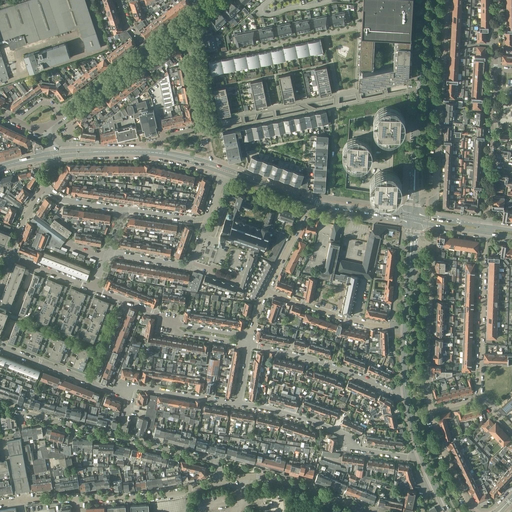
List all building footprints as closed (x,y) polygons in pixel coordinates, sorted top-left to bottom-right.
[(0,82),(9,79),(0,51),(0,40),(25,33),(29,43),(79,26),(87,52),(101,47),(85,0),(27,0),(0,9),(0,82)] [(176,2),(174,0),(172,0),(172,1),(175,5),(173,6),(178,14),(181,12),(180,12),(182,10),(176,2)] [(186,7),(181,0),(180,0),(179,0),(176,2),(182,10),(183,11),(185,9),(185,8),(186,7)] [(231,2),(229,4),(236,12),(236,11),(241,7),(240,7),(242,5),(238,0),(235,0),(235,1),(234,0),(231,0),(230,1),(231,2)] [(363,0),(363,7),(362,21),(362,22),(362,23),(361,35),(381,36),(392,37),(392,38),(398,38),(408,39),(408,38),(410,38),(411,38),(411,35),(411,25),(412,10),(412,0),(363,0)] [(225,9),(223,11),(228,17),(229,17),(230,19),(233,21),(235,20),(232,17),(237,12),(236,11),(236,12),(229,4),(227,5),(224,8),(225,9)] [(168,8),(174,16),(175,15),(176,16),(178,14),(173,6),(170,8),(169,7),(168,8)] [(107,15),(116,12),(116,10),(115,7),(106,10),(107,13),(106,13),(107,15)] [(167,10),(165,12),(170,20),(173,18),(172,18),(174,16),(168,8),(166,9),(167,10)] [(216,15),(215,16),(223,25),(230,19),(229,17),(228,17),(223,11),(221,13),(220,12),(219,12),(215,15),(216,15)] [(345,11),(338,12),(341,24),(343,23),(343,24),(343,25),(347,24),(347,23),(347,21),(350,20),(348,12),(345,13),(345,11)] [(160,14),(166,22),(167,21),(168,22),(170,20),(165,12),(162,14),(161,13),(160,14)] [(332,16),(330,16),(331,24),(334,23),(334,25),(341,24),(338,12),(332,14),(332,15),(332,16)] [(159,17),(156,18),(162,26),(165,24),(164,24),(166,22),(160,14),(158,16),(159,17)] [(152,15),(149,17),(150,18),(152,20),(158,28),(159,27),(160,28),(162,26),(156,18),(154,20),(152,17),(153,16),(152,15)] [(326,15),(320,16),(323,28),(325,27),(325,28),(329,28),(328,27),(329,26),(328,24),(331,24),(330,16),(327,17),(326,15)] [(211,22),(209,24),(216,31),(223,25),(215,16),(213,18),(212,17),(210,19),(210,20),(211,22)] [(320,16),(311,18),(313,28),(316,28),(316,29),(323,28),(320,16)] [(311,18),(302,20),(304,31),(305,31),(305,32),(310,31),(310,30),(311,30),(310,29),(313,28),(311,18)] [(157,30),(156,30),(158,28),(152,20),(150,21),(151,22),(149,24),(154,32),(157,30)] [(302,20),(292,22),(293,24),(295,31),(297,31),(298,33),(304,31),(302,20)] [(141,21),(136,23),(134,23),(135,25),(139,30),(141,28),(142,29),(139,31),(143,35),(144,35),(146,38),(150,34),(145,27),(141,23),(141,21)] [(142,21),(141,21),(141,23),(145,27),(150,34),(151,33),(152,34),(154,32),(149,24),(146,26),(144,22),(143,22),(142,21)] [(290,22),(284,23),(286,35),(292,34),(292,32),(295,31),(293,24),(290,24),(290,22)] [(278,27),(275,27),(276,35),(279,35),(279,36),(281,36),(281,37),(285,36),(285,35),(286,35),(284,23),(277,25),(278,27)] [(121,26),(112,29),(113,32),(112,32),(113,35),(123,31),(122,29),(121,26)] [(272,26),(265,27),(268,39),(274,37),(274,36),(276,35),(275,27),(272,28),(272,26)] [(265,27),(256,29),(258,39),(261,38),(261,40),(262,40),(268,39),(265,27)] [(256,29),(247,31),(250,43),(252,42),(256,41),(256,39),(258,39),(256,29)] [(127,31),(124,32),(126,40),(132,48),(136,45),(134,42),(135,41),(127,31)] [(247,31),(241,32),(243,44),(250,43),(247,31)] [(119,33),(122,43),(123,44),(128,51),(131,49),(132,48),(126,40),(124,32),(119,33)] [(204,41),(205,43),(216,41),(215,34),(213,35),(212,32),(205,33),(205,36),(203,37),(204,41)] [(235,36),(232,36),(234,44),(236,43),(237,45),(238,45),(241,44),(243,44),(241,32),(234,34),(235,36)] [(24,36),(8,41),(11,49),(26,44),(24,36)] [(410,43),(411,39),(398,38),(392,38),(373,37),(361,36),(361,41),(361,44),(360,48),(360,52),(360,56),(360,59),(360,63),(359,67),(359,75),(358,88),(359,87),(363,87),(366,86),(370,85),(374,84),(378,84),(381,83),(386,82),(389,81),(395,80),(396,80),(403,78),(407,78),(408,77),(409,69),(409,65),(409,62),(409,58),(410,54),(410,50),(410,47),(410,43)] [(316,53),(317,54),(323,53),(323,51),(321,39),(314,41),(316,53)] [(205,43),(205,45),(206,50),(208,49),(208,52),(218,50),(216,41),(205,43)] [(310,53),(310,54),(316,53),(314,41),(308,42),(310,53)] [(302,43),(304,54),(310,53),(308,42),(302,43)] [(35,52),(24,55),(30,72),(40,69),(40,67),(70,57),(65,43),(35,53),(35,52)] [(123,44),(122,43),(118,46),(124,54),(125,53),(126,53),(128,51),(123,44)] [(298,56),(304,54),(302,43),(296,44),(298,56)] [(292,57),(291,57),(292,58),(298,57),(298,56),(296,44),(289,46),(292,57)] [(178,58),(180,64),(184,63),(183,55),(176,47),(175,45),(173,45),(171,47),(177,56),(178,57),(178,58)] [(117,48),(114,50),(120,58),(123,56),(122,55),(124,54),(118,46),(116,47),(117,48)] [(286,58),(291,57),(292,57),(289,46),(283,47),(283,48),(284,48),(286,58)] [(175,58),(177,56),(171,47),(170,47),(166,50),(171,56),(173,55),(175,58)] [(476,47),(476,56),(485,56),(485,48),(476,47)] [(277,49),(280,60),(286,59),(286,58),(284,48),(283,48),(277,49)] [(271,50),(273,62),(280,60),(277,49),(271,50)] [(111,53),(116,60),(117,59),(117,60),(120,58),(114,50),(113,51),(112,50),(110,52),(111,53)] [(163,52),(162,53),(172,65),(173,65),(176,64),(175,62),(174,60),(172,61),(169,58),(171,57),(171,56),(166,50),(165,51),(164,51),(163,52)] [(265,52),(267,63),(273,62),(271,50),(265,52)] [(259,53),(261,64),(267,63),(265,52),(259,53)] [(107,57),(105,58),(108,62),(109,61),(112,63),(113,62),(113,63),(116,61),(115,60),(116,60),(111,53),(108,54),(107,54),(105,55),(107,57)] [(162,53),(161,53),(160,54),(158,55),(165,65),(167,63),(169,67),(172,65),(162,53)] [(252,54),(255,66),(261,64),(259,53),(252,54)] [(243,67),(248,66),(246,56),(247,55),(246,54),(240,56),(243,67)] [(255,66),(252,54),(247,55),(246,56),(248,66),(248,67),(255,66)] [(158,55),(154,59),(163,69),(167,75),(168,74),(167,72),(167,67),(165,65),(158,55)] [(95,56),(91,57),(92,58),(91,59),(94,62),(95,65),(96,65),(100,71),(102,70),(103,70),(104,70),(104,69),(100,62),(98,64),(95,59),(97,58),(95,56)] [(102,61),(100,62),(104,69),(105,68),(106,68),(107,68),(107,67),(108,66),(107,64),(106,63),(108,62),(105,58),(104,57),(103,56),(102,57),(100,58),(101,60),(102,61)] [(236,68),(236,71),(243,69),(243,67),(240,56),(234,57),(236,68)] [(230,70),(236,68),(234,57),(228,58),(230,70)] [(230,70),(228,58),(221,60),(224,73),(231,72),(230,70)] [(161,71),(163,69),(154,59),(152,60),(152,61),(151,62),(155,68),(157,66),(161,71)] [(217,72),(218,75),(224,73),(221,60),(215,61),(217,72)] [(81,61),(79,62),(83,68),(81,70),(82,71),(89,80),(90,80),(91,79),(93,77),(86,68),(83,65),(81,61)] [(209,62),(211,73),(217,72),(215,61),(209,62)] [(94,62),(90,65),(92,68),(96,74),(97,74),(98,74),(99,74),(99,73),(100,71),(96,65),(95,65),(94,62)] [(151,62),(149,63),(147,64),(147,65),(149,68),(147,69),(149,72),(155,68),(151,62)] [(90,65),(86,68),(93,77),(94,76),(95,76),(96,76),(96,75),(96,74),(92,68),(90,65)] [(332,93),(326,66),(279,76),(284,103),(332,93)] [(186,73),(186,72),(185,68),(177,69),(178,72),(170,73),(170,76),(173,75),(186,73)] [(79,70),(77,72),(78,74),(85,83),(86,82),(87,82),(88,81),(89,80),(82,71),(80,72),(79,70)] [(145,70),(144,71),(143,71),(142,72),(142,73),(141,73),(147,80),(149,79),(150,81),(152,79),(145,70)] [(139,75),(137,76),(144,85),(146,84),(145,82),(147,80),(141,73),(141,74),(140,73),(139,74),(139,75)] [(78,74),(74,77),(75,79),(76,79),(81,86),(82,86),(83,85),(83,84),(85,83),(78,74)] [(158,82),(160,84),(170,82),(168,74),(163,78),(158,82)] [(135,77),(134,78),(134,79),(133,79),(139,86),(140,85),(144,90),(147,88),(145,87),(144,85),(137,76),(136,77),(135,77)] [(72,79),(70,80),(77,89),(78,88),(79,88),(80,87),(81,86),(76,79),(75,79),(73,80),(72,79)] [(131,81),(129,82),(139,95),(141,93),(137,87),(139,86),(133,79),(132,79),(131,80),(131,81)] [(268,106),(262,79),(214,89),(220,116),(268,106)] [(28,80),(25,81),(31,89),(29,90),(33,96),(37,93),(34,89),(28,80)] [(41,80),(39,80),(41,84),(41,85),(41,86),(42,87),(42,88),(44,88),(44,90),(43,90),(42,92),(48,93),(50,83),(42,82),(41,80)] [(70,80),(68,82),(70,84),(68,86),(73,92),(74,92),(75,91),(75,90),(77,89),(70,80)] [(126,85),(130,92),(132,90),(137,96),(134,97),(136,99),(140,96),(139,95),(129,82),(128,83),(127,83),(126,84),(126,85)] [(20,83),(18,84),(25,93),(29,99),(31,98),(33,97),(33,96),(29,90),(27,92),(20,83)] [(50,83),(48,93),(49,93),(51,93),(54,93),(54,92),(53,92),(54,90),(56,90),(56,89),(57,88),(57,87),(57,86),(54,86),(55,84),(50,83)] [(18,84),(15,85),(19,89),(21,92),(23,95),(21,96),(26,102),(27,102),(28,101),(28,100),(29,100),(29,99),(25,93),(18,84)] [(34,89),(37,93),(38,95),(42,92),(43,90),(44,90),(44,88),(42,88),(42,87),(41,86),(41,85),(41,84),(40,85),(34,89)] [(53,92),(54,92),(54,93),(57,97),(58,97),(63,93),(61,90),(64,88),(62,85),(59,88),(58,87),(57,86),(57,87),(57,88),(56,89),(56,90),(54,90),(53,92)] [(132,97),(129,93),(130,92),(126,85),(125,85),(124,85),(123,86),(123,87),(122,88),(131,101),(132,102),(136,99),(134,97),(133,96),(132,97)] [(59,97),(58,98),(60,101),(62,100),(63,101),(65,99),(64,98),(65,98),(66,98),(67,97),(71,94),(73,92),(68,86),(66,88),(69,92),(68,93),(68,92),(66,94),(64,92),(63,93),(58,97),(59,97)] [(118,91),(123,98),(124,96),(126,99),(127,101),(125,102),(127,103),(131,101),(122,88),(120,89),(119,89),(118,90),(118,91)] [(122,101),(121,99),(123,98),(118,91),(117,91),(116,92),(115,93),(114,94),(120,103),(122,101)] [(455,99),(455,91),(446,91),(446,98),(455,99)] [(15,93),(13,94),(17,99),(22,105),(23,104),(24,104),(25,103),(25,102),(21,96),(19,98),(15,93)] [(13,94),(11,96),(15,101),(13,102),(18,108),(19,108),(20,107),(20,106),(22,105),(17,99),(13,94)] [(115,104),(117,102),(118,104),(120,103),(114,94),(112,95),(111,95),(111,96),(110,96),(110,97),(115,104)] [(339,109),(334,194),(396,198),(402,96),(339,109)] [(0,97),(0,105),(6,108),(7,109),(9,105),(7,103),(10,98),(9,97),(8,100),(7,100),(1,97),(0,97)] [(9,105),(7,109),(13,112),(14,111),(15,110),(18,108),(13,102),(12,104),(11,102),(12,101),(11,100),(11,98),(11,97),(10,98),(7,103),(9,105)] [(115,108),(113,105),(115,104),(110,97),(109,97),(108,98),(107,99),(106,100),(115,112),(119,109),(117,107),(115,108)] [(130,104),(127,105),(129,115),(133,114),(133,115),(139,113),(151,110),(148,110),(148,108),(146,101),(138,103),(137,98),(136,99),(132,102),(130,103),(130,104)] [(102,102),(100,100),(96,103),(101,109),(102,110),(108,106),(104,101),(102,102)] [(482,101),(473,100),(473,109),(482,109),(482,101)] [(100,116),(102,119),(103,120),(105,120),(107,118),(105,115),(104,116),(104,115),(103,116),(99,111),(101,109),(96,103),(92,106),(99,114),(100,116)] [(92,105),(88,108),(93,115),(95,114),(97,116),(99,114),(92,106),(92,105)] [(185,124),(185,123),(183,117),(182,111),(181,111),(178,112),(177,108),(177,106),(175,106),(177,114),(179,125),(181,124),(181,125),(185,124)] [(88,108),(87,109),(86,109),(85,110),(85,111),(84,111),(91,120),(93,118),(91,116),(93,115),(88,108)] [(124,108),(120,110),(125,117),(125,116),(128,114),(124,108)] [(120,110),(112,116),(113,119),(117,118),(123,117),(125,117),(120,110)] [(139,113),(133,115),(134,118),(140,117),(143,129),(144,129),(145,133),(146,134),(146,135),(146,134),(146,133),(148,132),(149,132),(150,132),(153,131),(154,131),(156,130),(157,132),(158,132),(157,132),(157,131),(156,126),(157,125),(155,113),(154,110),(151,110),(139,113)] [(84,111),(83,111),(82,112),(82,113),(80,114),(85,121),(87,119),(89,121),(91,120),(84,111)] [(235,129),(223,132),(229,161),(241,158),(247,157),(248,163),(249,163),(248,167),(253,169),(258,171),(263,173),(269,174),(274,176),(279,178),(284,180),(289,182),(294,183),(300,185),(314,190),(325,191),(325,185),(326,179),(326,174),(326,168),(327,163),(327,158),(327,152),(327,147),(328,141),(328,136),(329,124),(328,122),(326,111),(320,112),(315,113),(310,114),(304,115),(299,116),(294,117),(288,119),(283,120),(278,121),(272,122),(267,123),(262,124),(256,125),(251,126),(246,127),(241,128),(235,129)] [(170,127),(170,128),(174,127),(172,117),(172,116),(171,113),(167,113),(168,116),(166,117),(169,127),(170,127)] [(85,121),(80,114),(76,117),(78,120),(77,121),(80,125),(82,124),(84,127),(85,127),(84,126),(86,125),(87,125),(88,124),(85,121)] [(186,123),(186,124),(194,122),(196,119),(195,115),(190,117),(189,116),(186,116),(183,117),(185,123),(186,123)] [(105,121),(104,122),(105,124),(108,123),(109,127),(109,130),(110,132),(112,141),(117,140),(118,140),(117,138),(115,129),(113,120),(113,119),(112,116),(105,121)] [(113,119),(113,120),(115,129),(117,138),(118,140),(125,138),(127,138),(134,136),(135,136),(138,135),(137,132),(137,131),(136,125),(133,126),(132,125),(129,125),(130,127),(119,130),(117,123),(118,122),(123,121),(123,117),(113,119)] [(101,128),(99,129),(100,132),(101,138),(102,142),(103,143),(107,142),(108,142),(105,133),(105,131),(104,128),(104,126),(102,126),(101,128)] [(2,141),(4,142),(11,129),(5,127),(1,135),(4,137),(2,141)] [(94,133),(94,128),(92,128),(91,130),(90,141),(92,141),(92,142),(94,142),(94,141),(95,141),(95,140),(99,140),(98,134),(94,133)] [(8,138),(12,140),(16,132),(11,129),(4,142),(5,142),(6,142),(7,140),(8,138)] [(12,140),(17,143),(21,134),(16,132),(12,140)] [(22,145),(26,136),(21,134),(17,143),(22,145)] [(28,147),(31,139),(26,136),(22,145),(28,147)] [(41,143),(31,139),(28,147),(30,147),(32,146),(42,147),(43,145),(41,143)] [(13,147),(15,155),(16,156),(19,155),(21,155),(19,145),(16,146),(15,144),(14,144),(13,144),(14,147),(13,147)] [(11,157),(8,148),(2,150),(5,159),(11,157)] [(71,173),(73,173),(74,165),(67,164),(67,165),(66,167),(65,167),(63,171),(70,175),(71,173)] [(129,166),(125,166),(125,174),(128,174),(130,174),(130,178),(133,178),(133,175),(133,166),(131,166),(131,165),(129,165),(129,166)] [(165,182),(166,179),(168,171),(165,170),(165,169),(163,169),(162,169),(160,181),(165,182)] [(36,173),(32,171),(27,172),(29,179),(31,180),(32,179),(36,181),(37,179),(38,177),(38,175),(36,174),(36,173)] [(67,180),(70,175),(63,171),(61,173),(60,174),(60,175),(60,176),(67,180)] [(18,182),(21,184),(22,183),(23,183),(24,182),(21,180),(20,178),(24,177),(25,181),(29,179),(27,172),(18,174),(18,175),(16,175),(16,174),(16,175),(17,179),(18,182)] [(9,184),(10,184),(10,183),(12,183),(11,182),(14,181),(15,184),(17,182),(15,176),(13,177),(13,175),(12,175),(11,175),(7,176),(6,176),(7,179),(8,179),(9,181),(8,182),(9,184)] [(8,187),(11,186),(10,184),(9,184),(8,182),(9,181),(8,179),(7,179),(6,176),(7,176),(2,177),(2,178),(1,178),(3,185),(5,184),(5,185),(8,184),(8,187)] [(57,180),(64,185),(67,180),(60,176),(58,178),(57,179),(57,180)] [(202,179),(197,177),(195,183),(199,184),(200,183),(199,187),(208,190),(209,186),(210,182),(208,182),(208,181),(203,179),(202,179)] [(31,180),(28,185),(27,186),(31,189),(32,189),(33,187),(33,186),(34,184),(35,184),(36,182),(36,181),(32,179),(31,180)] [(54,185),(62,190),(64,187),(63,186),(64,185),(57,180),(55,182),(55,183),(54,184),(54,185)] [(199,187),(197,192),(206,195),(207,193),(208,192),(208,191),(208,190),(199,187)] [(28,195),(30,193),(23,188),(19,193),(26,198),(27,198),(28,198),(29,196),(28,195)] [(131,193),(125,192),(124,201),(125,201),(129,202),(131,203),(131,202),(133,203),(135,193),(135,191),(131,190),(131,193)] [(197,192),(195,197),(204,200),(205,198),(206,198),(206,196),(206,195),(197,192)] [(237,212),(238,213),(240,207),(244,209),(244,208),(251,210),(253,205),(251,205),(252,204),(245,201),(247,197),(234,192),(233,194),(232,198),(234,198),(237,199),(234,205),(235,206),(234,210),(237,211),(237,212)] [(6,199),(13,205),(16,208),(19,204),(18,204),(19,202),(13,198),(7,193),(7,194),(6,193),(2,198),(4,199),(6,199)] [(26,198),(19,193),(18,195),(17,194),(15,196),(23,202),(25,201),(26,199),(26,198)] [(189,199),(189,201),(203,206),(202,206),(203,203),(204,203),(204,201),(204,200),(195,197),(194,202),(192,202),(192,200),(189,199)] [(44,201),(43,203),(51,208),(54,203),(46,198),(45,199),(44,200),(44,201)] [(4,204),(6,199),(4,199),(0,201),(0,208),(15,215),(17,209),(9,206),(4,204)] [(201,210),(203,206),(189,201),(188,205),(187,211),(192,211),(192,210),(194,211),(194,212),(197,213),(198,212),(200,213),(201,210)] [(454,210),(454,208),(450,208),(450,205),(453,205),(453,204),(455,204),(455,203),(443,202),(443,207),(446,208),(446,210),(450,210),(454,210)] [(455,203),(455,204),(454,208),(454,210),(463,212),(463,210),(464,203),(455,202),(455,203)] [(497,208),(500,212),(504,209),(503,208),(504,203),(494,202),(494,204),(492,204),(492,208),(497,208)] [(51,208),(43,203),(41,205),(40,207),(40,208),(48,213),(51,208)] [(0,210),(6,213),(5,216),(14,219),(15,215),(0,208),(0,210)] [(37,212),(37,213),(45,218),(48,213),(40,208),(38,210),(37,212)] [(282,219),(285,220),(288,211),(285,210),(283,209),(282,209),(280,213),(279,213),(278,217),(282,218),(282,219)] [(508,220),(510,210),(504,209),(500,212),(503,216),(502,221),(506,221),(506,220),(508,220)] [(232,215),(227,213),(219,238),(223,240),(228,242),(229,241),(252,249),(251,252),(260,255),(261,252),(263,252),(265,248),(267,248),(270,237),(269,236),(270,232),(268,231),(269,227),(264,225),(263,225),(262,229),(249,225),(249,224),(247,223),(246,224),(236,220),(238,213),(237,212),(237,211),(234,210),(232,215)] [(269,211),(264,225),(269,227),(274,212),(269,211)] [(291,213),(288,211),(285,220),(288,222),(289,221),(293,222),(294,218),(293,218),(295,214),(294,214),(294,213),(292,212),(291,213)] [(40,227),(44,231),(49,234),(55,227),(50,224),(36,214),(31,221),(40,227)] [(67,237),(72,231),(71,230),(69,229),(64,225),(60,222),(62,219),(56,214),(54,218),(55,218),(50,224),(55,227),(67,237)] [(12,224),(14,219),(5,216),(3,221),(12,224)] [(134,229),(134,228),(135,227),(136,219),(130,218),(129,221),(128,221),(127,225),(127,226),(125,226),(124,231),(127,232),(129,228),(132,229),(134,229)] [(315,225),(312,225),(310,232),(315,233),(316,229),(317,229),(319,220),(316,220),(315,225)] [(26,228),(33,231),(34,228),(35,225),(28,222),(26,228)] [(280,234),(281,232),(278,231),(274,229),(275,225),(272,224),(269,231),(277,233),(280,234)] [(307,224),(306,228),(303,227),(299,236),(302,238),(305,232),(308,233),(308,232),(310,232),(312,225),(307,224)] [(387,229),(398,231),(398,227),(374,224),(372,234),(369,233),(367,243),(369,243),(364,265),(356,264),(340,260),(340,261),(336,261),(334,272),(343,274),(342,277),(347,278),(347,277),(357,279),(358,275),(371,278),(372,278),(374,270),(374,269),(377,254),(379,246),(381,233),(386,234),(387,229)] [(337,239),(340,226),(334,225),(331,239),(330,239),(330,241),(331,241),(330,243),(329,249),(324,270),(319,269),(318,277),(329,279),(329,280),(330,280),(332,281),(333,279),(334,272),(336,261),(340,245),(339,244),(340,240),(337,239)] [(80,242),(82,233),(82,232),(83,227),(80,227),(77,226),(76,228),(79,229),(79,233),(75,233),(74,237),(75,237),(75,241),(80,242)] [(36,252),(44,231),(40,227),(31,248),(28,255),(34,257),(36,252)] [(60,247),(63,243),(67,237),(55,227),(49,234),(46,242),(60,247)] [(26,228),(23,233),(27,235),(27,234),(29,235),(34,237),(35,235),(32,233),(33,231),(26,228)] [(0,242),(6,244),(7,242),(8,243),(7,245),(11,235),(0,230),(0,242)] [(183,230),(181,235),(190,239),(192,233),(183,230)] [(36,252),(34,257),(34,258),(34,259),(35,259),(35,260),(38,261),(38,260),(39,261),(40,258),(46,242),(49,234),(44,231),(36,252)] [(120,248),(125,249),(127,239),(127,237),(128,236),(128,234),(127,233),(123,232),(122,235),(125,236),(125,237),(122,237),(120,248)] [(180,241),(188,244),(190,239),(181,235),(180,237),(181,238),(180,241)] [(437,242),(436,250),(439,251),(440,246),(443,246),(444,236),(440,235),(440,237),(438,237),(438,240),(437,240),(437,242)] [(27,242),(29,242),(32,243),(33,241),(31,240),(30,241),(29,241),(22,238),(20,243),(18,247),(19,247),(18,251),(24,254),(25,250),(24,249),(27,242)] [(299,241),(294,251),(295,251),(301,254),(306,244),(299,241)] [(501,249),(497,253),(499,257),(500,256),(506,256),(507,247),(505,246),(506,245),(502,244),(501,249)] [(178,248),(177,251),(184,254),(185,254),(186,248),(177,245),(177,247),(178,248)] [(183,258),(184,254),(177,251),(172,249),(172,252),(175,253),(175,252),(176,253),(175,256),(180,258),(180,257),(183,258)] [(44,251),(40,261),(45,263),(48,253),(44,251)] [(301,254),(295,251),(294,251),(290,260),(296,264),(301,254)] [(488,256),(488,260),(489,260),(489,262),(499,262),(499,257),(497,253),(493,256),(488,256)] [(394,266),(395,257),(388,256),(386,265),(394,266)] [(443,261),(435,261),(435,266),(444,267),(448,267),(451,267),(456,267),(456,261),(444,259),(443,261)] [(291,273),(296,264),(290,260),(285,270),(291,273)] [(275,264),(273,263),(271,262),(270,263),(267,261),(264,266),(268,268),(268,267),(272,269),(273,269),(274,267),(275,264)] [(24,271),(28,272),(29,270),(25,268),(26,267),(15,263),(0,300),(0,314),(6,317),(8,312),(10,312),(11,309),(10,308),(24,271)] [(466,263),(465,272),(474,272),(475,264),(466,263)] [(386,265),(385,274),(393,274),(394,266),(386,265)] [(149,276),(153,276),(154,268),(148,267),(147,275),(146,278),(146,282),(150,282),(151,282),(151,280),(149,279),(149,276)] [(448,267),(448,271),(448,274),(456,275),(456,267),(451,267),(448,267)] [(87,279),(90,271),(90,270),(86,268),(82,277),(87,279)] [(203,274),(202,274),(198,273),(193,271),(191,278),(187,290),(190,290),(190,291),(197,292),(203,274)] [(251,273),(245,271),(243,279),(248,280),(250,275),(251,275),(251,273)] [(333,279),(341,281),(346,282),(348,283),(347,288),(347,289),(346,289),(345,295),(345,296),(343,302),(344,302),(344,303),(343,303),(342,310),(340,309),(340,310),(339,310),(339,311),(339,312),(340,312),(343,313),(344,313),(346,314),(346,315),(351,316),(358,281),(357,280),(357,279),(347,277),(347,278),(342,277),(343,274),(334,272),(333,279)] [(30,284),(35,286),(38,281),(42,282),(41,283),(42,283),(44,278),(34,274),(30,284)] [(390,282),(390,280),(392,280),(393,274),(385,274),(385,276),(382,276),(382,278),(388,279),(387,282),(390,282)] [(110,288),(116,291),(118,284),(119,282),(120,279),(118,278),(117,281),(117,282),(117,284),(113,282),(114,281),(113,281),(110,288)] [(54,293),(57,283),(48,279),(48,280),(46,285),(47,284),(51,286),(49,291),(54,293)] [(110,289),(110,288),(113,281),(114,280),(111,279),(111,280),(108,279),(105,288),(110,289)] [(126,295),(131,297),(133,290),(134,288),(131,287),(133,282),(131,281),(130,283),(126,295)] [(289,282),(286,281),(286,282),(283,282),(280,289),(286,291),(288,283),(289,283),(289,282)] [(121,293),(126,295),(130,283),(128,282),(127,285),(128,285),(127,288),(123,286),(121,293)] [(256,284),(254,288),(257,290),(257,289),(262,291),(263,289),(264,287),(260,284),(259,285),(256,284),(252,282),(256,284)] [(289,292),(289,294),(288,295),(289,295),(289,294),(292,295),(293,290),(292,289),(294,283),(291,282),(291,284),(289,283),(288,283),(286,291),(289,292)] [(386,283),(385,289),(393,290),(393,286),(390,285),(390,282),(387,282),(387,283),(386,283)] [(54,293),(58,295),(61,290),(65,291),(64,292),(65,292),(67,287),(57,283),(54,293)] [(35,286),(30,284),(26,294),(32,296),(34,291),(38,292),(38,293),(40,288),(35,286)] [(136,291),(133,290),(131,297),(136,298),(140,287),(138,286),(136,291)] [(236,291),(238,292),(241,293),(241,294),(242,295),(244,289),(240,287),(237,286),(235,291),(236,291)] [(77,302),(81,292),(71,288),(71,289),(69,294),(70,294),(70,293),(74,295),(72,300),(77,302)] [(141,300),(146,302),(151,291),(151,289),(150,288),(148,293),(147,295),(143,294),(141,300)] [(54,293),(49,291),(44,289),(44,290),(42,295),(43,295),(43,294),(47,296),(45,301),(50,303),(54,293)] [(77,302),(82,304),(84,298),(88,300),(88,301),(90,296),(81,292),(77,302)] [(54,293),(50,303),(55,305),(57,299),(61,301),(61,302),(63,297),(58,295),(54,293)] [(23,304),(28,306),(30,301),(34,302),(34,303),(36,298),(32,296),(26,294),(23,304)] [(391,303),(392,295),(384,294),(384,295),(384,300),(387,300),(387,302),(391,303)] [(156,299),(154,298),(151,304),(151,305),(156,307),(159,299),(158,299),(159,296),(155,295),(154,297),(156,298),(156,299)] [(464,305),(472,306),(473,306),(473,296),(464,296),(464,305)] [(100,311),(104,301),(94,297),(94,298),(92,303),(93,303),(93,302),(97,304),(95,309),(100,311)] [(77,302),(72,300),(67,298),(67,299),(65,304),(66,304),(66,303),(70,305),(68,310),(73,312),(77,302)] [(50,303),(45,301),(40,299),(40,300),(38,305),(39,305),(39,304),(43,306),(41,311),(46,313),(50,303)] [(104,301),(100,311),(105,313),(107,307),(111,309),(111,310),(113,305),(104,301)] [(77,302),(73,312),(78,314),(80,308),(84,310),(84,311),(86,306),(82,304),(77,302)] [(46,313),(51,315),(53,309),(57,311),(57,312),(59,307),(55,305),(50,303),(46,313)] [(28,306),(23,304),(19,314),(24,316),(26,311),(30,312),(30,313),(32,308),(28,306)] [(273,304),(271,310),(283,314),(283,313),(284,311),(280,310),(280,311),(278,310),(280,306),(273,304)] [(299,316),(302,317),(304,318),(305,315),(300,313),(302,308),(293,305),(290,311),(290,312),(297,314),(296,316),(298,317),(299,316)] [(100,311),(95,309),(90,307),(90,308),(88,312),(89,313),(89,312),(93,314),(91,319),(96,321),(100,311)] [(134,315),(137,310),(130,307),(128,313),(134,315)] [(73,312),(68,310),(63,308),(63,309),(62,314),(62,313),(66,315),(64,320),(69,322),(73,312)] [(46,313),(41,311),(36,309),(36,310),(35,315),(35,314),(39,316),(37,321),(42,323),(46,313)] [(96,321),(101,323),(103,317),(107,319),(107,320),(109,315),(105,313),(100,311),(96,321)] [(73,312),(69,322),(74,324),(76,318),(80,320),(80,321),(82,316),(78,314),(73,312)] [(42,323),(47,325),(49,320),(53,321),(53,322),(55,317),(51,315),(46,313),(42,323)] [(275,320),(276,317),(269,315),(268,318),(269,319),(268,320),(271,321),(270,323),(275,325),(276,323),(279,324),(280,322),(275,320)] [(310,315),(308,322),(317,325),(319,318),(310,315)] [(146,324),(146,325),(154,326),(155,319),(151,318),(151,317),(143,316),(142,318),(142,320),(141,323),(146,324)] [(96,321),(91,319),(86,317),(86,318),(85,322),(85,323),(85,322),(89,324),(87,329),(92,331),(96,321)] [(69,322),(64,320),(59,318),(59,319),(60,319),(58,324),(58,323),(62,325),(60,330),(65,332),(69,322)] [(319,318),(317,325),(326,329),(329,322),(319,318)] [(96,321),(92,331),(97,333),(99,327),(103,329),(103,330),(105,325),(101,323),(96,321)] [(25,326),(16,322),(12,332),(17,334),(19,328),(23,330),(23,331),(25,326)] [(65,332),(70,334),(72,328),(76,330),(76,331),(78,326),(74,324),(69,322),(65,332)] [(329,322),(326,329),(335,332),(338,325),(329,322)] [(338,324),(338,325),(335,332),(340,333),(339,336),(341,336),(343,337),(344,329),(342,328),(341,328),(341,326),(342,325),(341,325),(341,324),(340,324),(339,324),(338,324)] [(463,333),(471,333),(472,333),(472,324),(463,324),(463,333)] [(39,331),(29,327),(29,328),(30,328),(28,332),(28,333),(28,332),(32,334),(30,339),(35,341),(39,331)] [(92,331),(87,329),(82,327),(82,328),(83,328),(81,332),(81,333),(81,332),(85,334),(83,339),(88,341),(92,331)] [(149,343),(150,343),(150,339),(151,339),(151,336),(152,336),(152,333),(152,331),(150,331),(149,332),(147,331),(142,330),(142,332),(139,332),(138,335),(148,336),(146,346),(149,346),(149,343)] [(39,331),(35,341),(40,343),(42,337),(46,339),(46,340),(48,335),(49,335),(39,331)] [(88,341),(93,343),(95,337),(99,339),(99,340),(101,335),(102,335),(97,333),(92,331),(88,341)] [(22,336),(17,334),(12,332),(9,339),(8,342),(13,344),(15,338),(19,340),(19,341),(21,336),(22,336)] [(359,340),(365,341),(365,337),(366,337),(366,336),(368,337),(368,334),(361,332),(359,340)] [(62,340),(52,336),(52,337),(53,337),(51,341),(51,342),(51,341),(55,343),(53,348),(58,350),(62,340)] [(35,341),(30,339),(25,337),(25,338),(26,338),(24,342),(24,343),(24,342),(28,344),(26,349),(31,351),(35,341)] [(168,346),(171,347),(172,340),(168,339),(167,339),(164,353),(164,355),(164,356),(166,356),(167,354),(168,346)] [(62,340),(58,350),(63,352),(65,346),(69,348),(69,349),(71,344),(72,344),(62,340)] [(176,340),(172,340),(171,347),(174,347),(173,355),(169,355),(169,358),(174,359),(175,354),(176,346),(177,346),(177,344),(177,343),(177,341),(176,341),(176,340)] [(35,341),(31,351),(36,353),(38,347),(42,349),(42,350),(44,345),(45,345),(40,343),(35,341)] [(310,343),(308,348),(308,350),(313,351),(316,342),(315,342),(313,341),(312,344),(310,343)] [(85,349),(76,345),(75,345),(76,346),(74,350),(78,351),(76,357),(81,359),(85,349)] [(130,363),(131,358),(132,356),(131,355),(134,346),(131,346),(130,345),(129,349),(128,350),(129,351),(128,354),(128,356),(127,356),(126,360),(125,360),(118,376),(123,377),(123,378),(127,378),(129,367),(126,366),(126,365),(127,365),(128,362),(130,363)] [(58,350),(53,348),(49,346),(48,347),(49,347),(47,351),(52,353),(49,358),(54,360),(58,350)] [(132,356),(131,358),(135,359),(137,352),(138,352),(139,347),(134,346),(131,355),(132,356)] [(223,353),(225,346),(219,346),(216,360),(218,360),(219,357),(220,355),(219,355),(219,352),(223,353)] [(328,346),(327,346),(324,354),(329,356),(330,355),(332,355),(332,353),(331,352),(331,349),(327,348),(328,346)] [(85,349),(81,359),(86,361),(88,355),(92,357),(92,358),(94,353),(95,353),(85,349)] [(58,350),(54,360),(59,362),(61,356),(65,358),(66,359),(67,354),(68,354),(63,352),(58,350)] [(351,354),(350,354),(349,356),(345,354),(343,361),(348,363),(351,354)] [(351,354),(348,363),(353,365),(357,356),(355,356),(355,358),(351,357),(352,354),(351,354)] [(81,359),(76,357),(72,355),(72,356),(70,360),(71,360),(75,362),(72,367),(77,369),(81,359)] [(353,365),(358,367),(362,358),(361,360),(357,359),(358,357),(357,356),(353,365)] [(11,360),(6,358),(3,367),(7,369),(11,360)] [(81,359),(77,369),(82,371),(84,365),(88,367),(89,368),(90,363),(91,363),(86,361),(81,359)] [(218,360),(216,360),(214,359),(212,359),(210,359),(208,367),(208,373),(207,374),(216,375),(218,360)] [(285,368),(286,361),(281,359),(279,367),(278,370),(284,371),(285,368)] [(11,360),(7,369),(12,371),(16,362),(11,360)] [(231,364),(231,367),(238,368),(239,363),(224,360),(224,361),(226,361),(226,363),(229,364),(231,364)] [(20,363),(16,362),(12,371),(17,372),(20,363)] [(20,363),(17,372),(22,374),(25,365),(20,363)] [(164,371),(162,378),(168,379),(169,376),(168,376),(168,374),(169,374),(170,364),(168,363),(167,371),(164,371)] [(471,363),(462,363),(462,372),(471,372),(471,363)] [(187,375),(185,374),(183,382),(189,383),(189,380),(188,380),(189,377),(191,369),(192,364),(190,364),(187,375)] [(302,372),(303,368),(304,365),(298,364),(296,371),(296,374),(298,375),(299,372),(302,372)] [(370,364),(369,366),(367,371),(372,373),(376,364),(375,364),(374,366),(370,364)] [(379,368),(375,367),(376,365),(376,364),(372,373),(377,375),(381,367),(380,366),(379,368)] [(30,367),(25,365),(22,374),(26,376),(30,367)] [(30,367),(26,376),(31,378),(35,369),(30,367)] [(377,375),(382,378),(386,369),(385,371),(381,369),(382,367),(381,367),(377,375)] [(40,371),(35,369),(31,378),(36,380),(40,371)] [(391,373),(386,372),(387,370),(386,369),(382,378),(387,380),(388,380),(391,373)] [(312,378),(314,373),(307,370),(306,373),(305,373),(304,375),(306,376),(305,378),(308,379),(309,377),(312,378)] [(229,375),(229,379),(236,380),(237,374),(224,372),(219,371),(219,373),(229,375)] [(317,382),(320,373),(314,371),(314,373),(312,378),(316,379),(315,381),(317,382)] [(430,371),(430,376),(431,376),(432,376),(432,380),(433,380),(452,375),(452,373),(452,371),(445,371),(430,371)] [(41,379),(47,381),(49,375),(44,372),(41,379)] [(320,381),(323,382),(326,375),(320,373),(317,382),(319,383),(320,381)] [(207,386),(206,391),(207,391),(208,391),(208,392),(209,392),(212,392),(214,383),(211,383),(211,380),(211,379),(211,376),(215,377),(216,375),(207,374),(206,386),(207,386)] [(49,375),(47,381),(46,383),(51,385),(52,383),(55,377),(49,375)] [(331,377),(326,375),(323,382),(326,383),(326,385),(328,386),(331,377)] [(103,376),(101,382),(107,385),(110,379),(103,376)] [(60,379),(55,377),(52,383),(58,385),(60,379)] [(332,385),(335,386),(337,381),(337,379),(331,377),(328,386),(331,387),(332,385)] [(65,388),(67,382),(62,379),(59,386),(65,388)] [(7,387),(3,397),(7,398),(11,389),(12,386),(13,383),(13,382),(10,381),(8,387),(7,387)] [(342,388),(343,386),(343,385),(342,385),(343,383),(337,381),(335,386),(338,387),(337,389),(341,390),(341,388),(342,388)] [(346,387),(351,390),(354,383),(349,381),(346,387)] [(204,382),(199,382),(199,384),(198,384),(198,386),(196,386),(196,389),(195,389),(195,390),(203,391),(202,390),(204,382)] [(351,390),(357,392),(360,385),(354,383),(351,390)] [(360,393),(362,395),(365,388),(360,385),(357,392),(356,395),(359,396),(360,393)] [(459,389),(458,389),(460,397),(469,394),(467,387),(465,387),(464,385),(459,386),(459,389)] [(12,400),(17,402),(20,392),(22,389),(22,388),(22,387),(20,386),(18,392),(16,391),(12,400)] [(80,396),(81,394),(83,388),(78,386),(75,392),(74,394),(80,396)] [(258,393),(259,388),(250,387),(249,392),(250,392),(250,394),(256,395),(256,392),(258,393)] [(451,399),(460,397),(458,389),(456,390),(455,387),(450,389),(450,391),(449,391),(451,399)] [(368,397),(371,390),(365,388),(362,395),(366,396),(365,398),(367,399),(368,397)] [(11,389),(7,398),(12,400),(16,391),(14,390),(11,389)] [(435,389),(433,389),(435,399),(437,398),(438,403),(442,402),(440,394),(437,395),(435,389)] [(28,398),(26,397),(24,404),(29,406),(32,395),(33,395),(33,394),(33,393),(34,391),(32,390),(31,392),(30,392),(28,398)] [(374,399),(374,398),(377,393),(371,390),(368,397),(374,399)] [(440,394),(442,402),(451,399),(449,391),(447,392),(446,390),(441,391),(442,394),(440,394)] [(17,402),(22,404),(24,397),(25,395),(23,394),(23,393),(20,392),(17,402)] [(140,393),(139,399),(148,401),(148,403),(155,405),(157,396),(149,394),(150,392),(145,392),(145,394),(140,393)] [(511,392),(511,393),(510,394),(511,396),(498,409),(504,415),(507,413),(507,412),(511,407),(511,392)] [(381,394),(379,398),(377,401),(383,404),(386,397),(381,394)] [(108,406),(111,399),(106,397),(104,402),(102,401),(101,404),(108,406)] [(386,406),(394,405),(394,404),(393,401),(390,399),(387,398),(387,397),(386,397),(383,404),(385,405),(386,406)] [(44,410),(48,411),(52,400),(49,399),(48,403),(45,403),(44,410)] [(115,405),(116,401),(111,399),(108,406),(111,407),(110,409),(112,410),(113,409),(114,405),(115,405)] [(199,410),(201,401),(195,400),(195,403),(194,402),(194,405),(195,405),(194,408),(192,417),(195,417),(196,409),(199,410)] [(316,401),(315,404),(313,411),(319,413),(321,406),(318,404),(318,403),(319,403),(319,401),(317,400),(317,402),(316,401)] [(57,406),(55,413),(60,414),(63,404),(63,402),(61,401),(60,407),(57,406)] [(121,404),(120,402),(116,401),(115,405),(114,405),(113,409),(112,410),(116,411),(120,412),(121,404)] [(65,416),(68,403),(63,402),(63,404),(60,414),(65,416)] [(147,408),(145,419),(148,419),(146,427),(153,428),(155,422),(156,413),(157,410),(155,409),(155,405),(148,403),(147,406),(147,408)] [(321,406),(319,413),(325,415),(327,408),(328,406),(326,405),(325,407),(321,406)] [(95,407),(92,406),(90,414),(88,414),(86,421),(91,422),(95,407)] [(330,415),(331,416),(333,410),(327,408),(325,415),(329,417),(330,415)] [(478,416),(476,408),(470,410),(472,418),(478,416)] [(100,417),(98,416),(96,423),(101,425),(104,411),(102,410),(100,417)] [(460,421),(466,420),(464,412),(461,412),(461,410),(456,411),(457,414),(458,413),(460,421)] [(472,418),(470,410),(464,412),(466,420),(472,418)] [(111,427),(116,428),(118,421),(115,420),(116,415),(119,415),(119,413),(114,412),(113,416),(113,417),(111,427)] [(438,422),(439,422),(446,420),(446,419),(452,417),(450,412),(438,416),(438,418),(438,419),(437,419),(438,422)] [(12,427),(13,430),(14,435),(14,436),(14,435),(14,437),(21,436),(20,430),(15,430),(14,427),(17,426),(16,421),(17,421),(15,420),(16,418),(12,417),(11,419),(11,420),(12,427)] [(138,417),(136,425),(146,427),(148,419),(145,419),(138,417)] [(264,425),(267,425),(269,418),(264,417),(261,427),(263,428),(264,425)] [(341,424),(346,427),(349,420),(350,418),(348,417),(347,419),(344,417),(343,420),(341,424)] [(346,427),(351,429),(354,422),(350,420),(351,418),(350,418),(349,420),(346,427)] [(279,428),(279,426),(280,421),(275,419),(272,431),(274,432),(275,427),(279,428)] [(488,429),(496,423),(494,424),(489,419),(481,426),(486,432),(489,430),(488,429)] [(351,429),(356,431),(359,424),(360,422),(355,420),(354,422),(351,429)] [(439,422),(442,431),(449,429),(449,427),(451,427),(450,422),(447,422),(446,420),(439,422)] [(162,425),(162,424),(160,424),(159,424),(158,428),(156,427),(157,423),(155,422),(153,428),(152,435),(154,436),(153,437),(158,439),(162,425)] [(360,422),(359,424),(356,431),(361,433),(362,432),(364,432),(367,425),(360,422)] [(492,433),(499,427),(496,423),(488,429),(489,430),(492,433)] [(146,427),(136,425),(135,433),(144,435),(146,427)] [(299,435),(303,436),(305,429),(300,427),(296,437),(298,438),(299,435)] [(499,427),(492,433),(496,437),(503,431),(499,427)] [(450,431),(449,429),(442,431),(444,440),(452,438),(451,436),(454,435),(452,430),(450,431)] [(496,437),(499,441),(507,434),(503,431),(496,437)] [(366,436),(366,438),(366,439),(367,439),(366,442),(373,443),(374,437),(371,436),(371,435),(367,434),(367,436),(366,436)] [(507,434),(499,441),(503,446),(511,439),(507,434)] [(196,437),(190,436),(188,446),(194,447),(196,437)] [(451,448),(458,445),(467,441),(470,438),(468,436),(459,438),(448,443),(449,444),(447,445),(449,449),(451,448)] [(14,437),(7,438),(17,492),(29,490),(30,490),(28,480),(28,479),(27,475),(25,461),(23,446),(21,438),(14,439),(14,437)] [(402,447),(402,444),(403,444),(404,441),(403,441),(403,439),(399,439),(399,438),(396,437),(396,440),(395,446),(402,447)] [(509,448),(511,451),(511,450),(511,440),(502,449),(502,450),(505,452),(509,448)] [(30,444),(23,446),(25,461),(32,459),(33,459),(31,451),(31,448),(30,444)] [(243,448),(240,459),(245,460),(248,449),(248,445),(244,444),(243,448)] [(123,459),(125,447),(123,447),(123,446),(121,446),(120,446),(120,445),(117,445),(116,445),(116,447),(115,447),(115,449),(114,453),(115,453),(114,455),(117,456),(116,459),(116,460),(122,461),(123,459)] [(234,446),(234,445),(231,445),(230,448),(228,448),(226,455),(231,457),(234,446)] [(453,453),(460,450),(458,445),(451,448),(453,453)] [(64,446),(63,454),(65,454),(68,455),(72,456),(71,446),(64,446)] [(134,462),(135,461),(137,450),(132,449),(132,451),(131,453),(130,459),(129,461),(134,462)] [(453,453),(456,458),(463,455),(465,454),(464,452),(462,453),(460,450),(453,453)] [(511,458),(502,450),(499,454),(507,461),(511,458)] [(458,463),(465,460),(463,455),(456,458),(458,463)] [(501,460),(496,455),(494,457),(501,464),(502,462),(504,464),(506,462),(503,459),(501,460)] [(359,457),(358,464),(356,475),(362,477),(363,470),(362,470),(364,458),(359,457)] [(169,458),(169,460),(168,465),(171,466),(171,469),(167,469),(167,471),(175,471),(175,469),(175,467),(173,467),(175,459),(169,458)] [(32,459),(25,461),(27,475),(31,474),(32,474),(31,468),(34,468),(34,465),(34,464),(33,464),(32,459)] [(173,467),(175,467),(177,468),(179,468),(179,469),(181,469),(179,462),(179,460),(175,459),(173,467)] [(296,465),(294,474),(298,476),(298,475),(299,474),(301,463),(302,461),(301,460),(300,462),(297,461),(296,465)] [(467,463),(465,460),(458,463),(461,469),(470,464),(469,462),(467,463)] [(0,462),(0,475),(1,475),(4,475),(3,473),(9,471),(7,461),(0,462)] [(45,463),(34,465),(34,468),(35,473),(39,472),(40,472),(44,471),(45,471),(47,471),(47,470),(45,463)] [(399,476),(402,472),(402,471),(403,469),(404,466),(405,466),(405,464),(399,463),(398,471),(396,471),(396,475),(399,476)] [(404,472),(412,471),(410,465),(405,464),(405,466),(404,466),(403,469),(402,471),(402,472),(403,472),(404,472)] [(463,474),(470,471),(473,469),(470,464),(461,469),(463,474)] [(200,465),(198,473),(199,473),(199,474),(200,474),(199,473),(204,471),(209,471),(208,469),(206,467),(200,465)] [(510,478),(511,475),(511,473),(507,469),(505,472),(502,469),(501,471),(509,479),(510,478)] [(320,482),(324,471),(322,470),(320,474),(318,473),(315,480),(318,482),(320,482)] [(335,470),(333,470),(329,477),(327,476),(324,484),(328,485),(329,486),(332,478),(335,470)] [(168,476),(167,476),(168,484),(177,483),(175,471),(174,472),(170,472),(167,472),(168,476)] [(403,479),(413,476),(412,471),(404,472),(403,472),(404,477),(403,477),(400,477),(399,478),(399,481),(399,482),(400,482),(404,480),(403,479)] [(463,474),(466,479),(475,474),(474,472),(471,473),(470,471),(463,474)] [(499,478),(505,483),(509,479),(501,471),(499,473),(500,474),(498,476),(499,478)] [(191,480),(190,477),(188,478),(187,474),(182,475),(184,482),(191,480)] [(475,480),(474,478),(476,476),(475,474),(466,479),(468,484),(475,480)] [(415,480),(413,476),(403,479),(404,480),(400,482),(400,486),(401,487),(401,485),(403,485),(405,484),(407,483),(415,480)] [(337,480),(334,488),(337,489),(338,490),(343,478),(341,477),(339,481),(337,480)] [(348,480),(343,478),(338,490),(340,490),(343,491),(346,484),(348,480)] [(468,484),(470,489),(478,486),(484,483),(481,478),(475,480),(468,484)] [(501,487),(505,483),(499,478),(497,480),(495,479),(494,480),(494,481),(501,487)] [(120,479),(120,481),(113,482),(115,490),(123,488),(122,483),(123,483),(122,479),(120,479)] [(350,494),(354,482),(349,480),(345,492),(345,493),(348,494),(348,493),(350,494)] [(492,486),(499,493),(500,493),(501,493),(503,491),(502,490),(503,489),(501,487),(494,481),(491,484),(492,486)] [(354,482),(350,494),(351,494),(354,495),(358,485),(359,485),(356,484),(357,483),(354,482)] [(375,485),(374,488),(368,501),(370,501),(373,502),(376,495),(374,494),(377,485),(378,484),(376,483),(375,485)] [(358,485),(354,495),(358,496),(358,497),(359,497),(364,486),(359,484),(359,485),(358,485)] [(367,492),(364,499),(367,500),(368,501),(374,488),(369,486),(367,492)] [(494,498),(499,493),(492,486),(490,487),(491,489),(489,491),(491,493),(490,493),(491,495),(494,498)] [(474,493),(476,498),(488,493),(485,487),(483,488),(480,490),(474,492),(474,493)] [(408,489),(404,504),(403,509),(403,510),(405,510),(404,510),(411,511),(412,511),(417,491),(408,489)] [(383,506),(384,506),(386,497),(383,496),(385,493),(380,492),(378,498),(377,498),(376,503),(378,504),(378,505),(380,505),(379,506),(383,507),(383,506)] [(489,496),(488,493),(476,498),(478,503),(480,503),(490,498),(489,496)] [(384,506),(389,508),(392,495),(391,494),(390,499),(386,498),(386,497),(384,506)]
